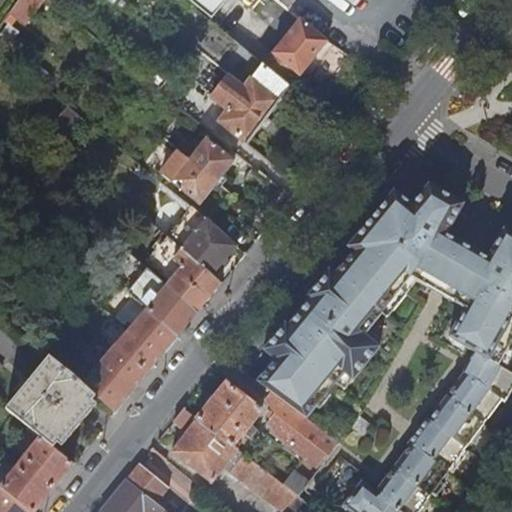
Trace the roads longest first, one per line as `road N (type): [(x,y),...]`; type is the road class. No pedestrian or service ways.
road 1 (residential): [(73,511),(395,124)]
road 2 (residential): [(395,124),(503,0)]
road 3 (residential): [(395,124),(511,195)]
